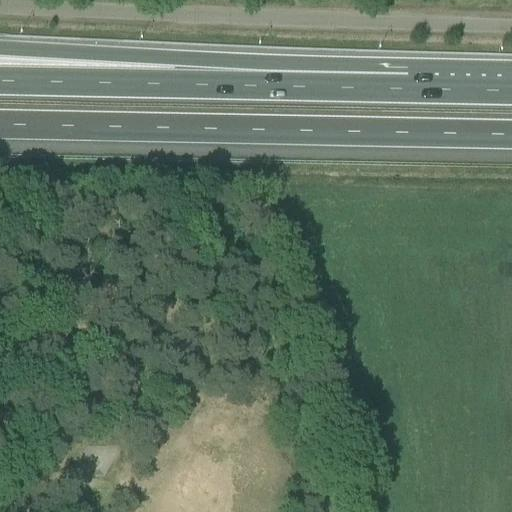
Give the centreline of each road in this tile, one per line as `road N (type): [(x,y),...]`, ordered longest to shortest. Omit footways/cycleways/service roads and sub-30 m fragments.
road 1 (unclassified): [(511,27),(0,9)]
road 2 (motorway): [(0,125),(511,135)]
road 3 (motorway): [(410,90),(192,61),(0,50)]
road 4 (motorway): [(410,90),(0,82)]
